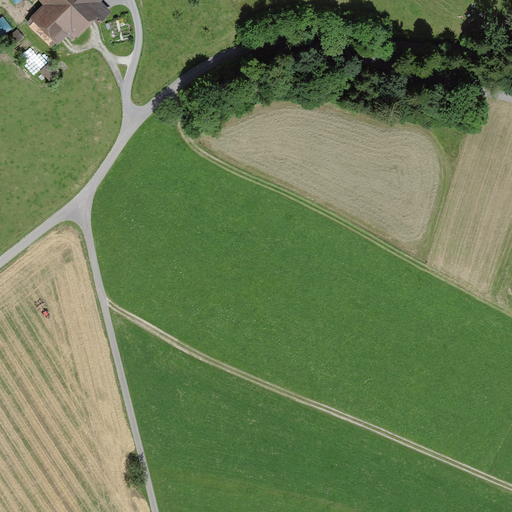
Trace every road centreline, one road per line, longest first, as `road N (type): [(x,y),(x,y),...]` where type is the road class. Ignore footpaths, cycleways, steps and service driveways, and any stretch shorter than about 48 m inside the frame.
road 1 (track): [(511,492),(164,337),(104,299)]
road 2 (unclassified): [(136,122),(206,65),(280,41),(511,94)]
road 3 (track): [(176,86),(183,130),(195,147),(480,298)]
road 4 (unclassified): [(0,262),(78,199),(136,122)]
road 5 (unclassified): [(131,0),(139,41),(128,95),(136,122)]
